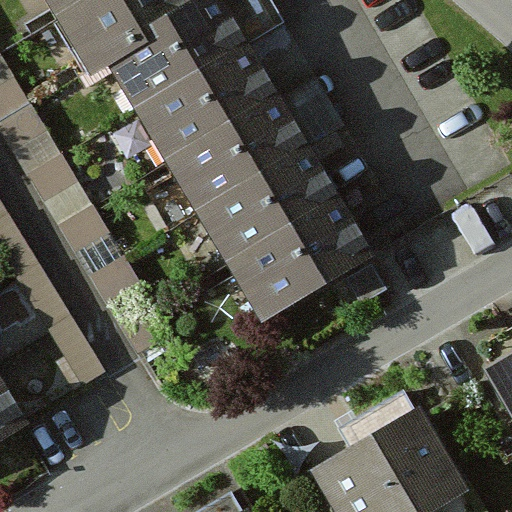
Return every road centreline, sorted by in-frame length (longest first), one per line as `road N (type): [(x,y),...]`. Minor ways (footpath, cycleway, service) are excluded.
road 1 (residential): [(167,452),(511,264)]
road 2 (residential): [(0,168),(167,452)]
